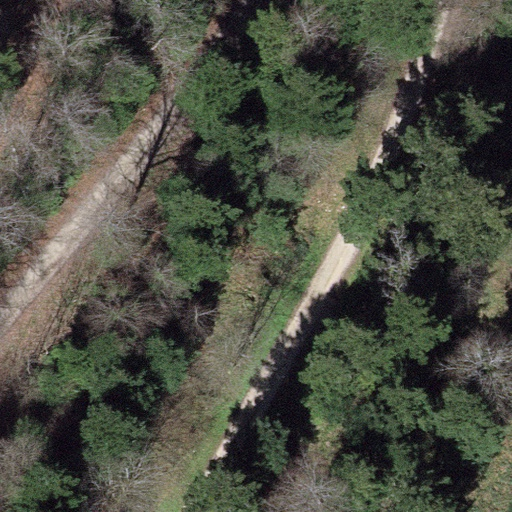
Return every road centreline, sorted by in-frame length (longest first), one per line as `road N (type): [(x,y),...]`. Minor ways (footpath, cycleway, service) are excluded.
road 1 (track): [(434,0),(391,134),(338,256),(193,511)]
road 2 (track): [(0,315),(163,110),(235,0)]
